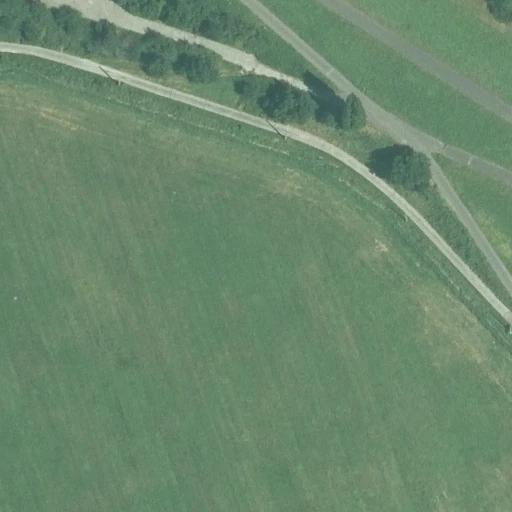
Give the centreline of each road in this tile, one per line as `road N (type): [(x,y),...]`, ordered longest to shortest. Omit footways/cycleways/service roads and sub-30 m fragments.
road 1 (unclassified): [(0,46),(58,55),(342,154),(402,201),(511,319)]
road 2 (unclassified): [(511,116),(326,0)]
road 3 (unclassified): [(396,132),(245,0)]
road 4 (track): [(511,289),(396,132)]
road 5 (unclassified): [(396,132),(511,181)]
